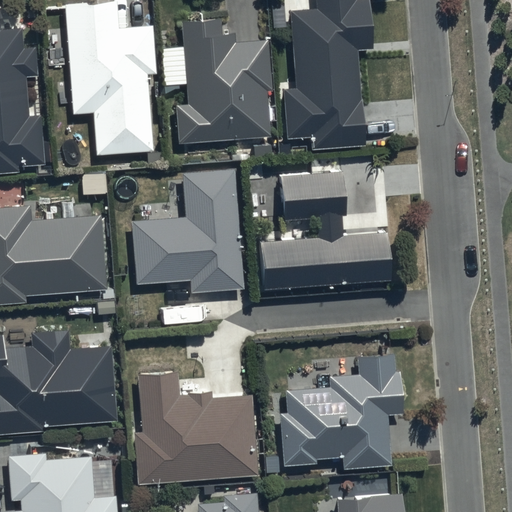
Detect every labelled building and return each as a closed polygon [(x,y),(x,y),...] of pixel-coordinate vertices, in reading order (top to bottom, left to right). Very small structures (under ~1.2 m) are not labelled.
[(313,0),(314,11),(288,13),(294,89),(282,90),(286,139),(309,138),(310,151),(364,147),(357,52),(370,51),(367,0),(313,0)] [(116,3),(62,7),(70,115),(90,114),(93,158),(150,154),(144,76),(156,75),(153,27),(118,30),(116,3)] [(218,20),(179,22),(186,106),(175,107),(177,144),(268,139),(266,91),(271,91),(268,42),(234,44),(234,36),(219,37),(218,20)] [(0,175),(18,175),(18,165),(42,165),(40,116),(26,116),(25,77),(36,77),(35,48),(21,49),(20,31),(0,31),(0,175)] [(232,171),(180,174),(184,218),(130,222),(135,287),(189,283),(189,293),(241,289),(232,171)] [(262,289),(387,281),(383,234),(341,236),(340,218),(344,218),(341,173),(278,177),(281,221),(314,219),(315,240),(259,244),(262,289)] [(29,207),(0,209),(0,305),(23,304),(23,296),(104,290),(99,217),(30,222),(29,207)] [(2,337),(0,337),(0,435),(43,433),(42,427),(115,422),(110,348),(68,350),(67,332),(29,334),(30,348),(3,349),(2,337)] [(357,376),(326,378),(326,389),(284,391),(285,413),(278,413),(280,466),(314,465),(314,459),(339,458),(339,469),(388,467),(386,417),(400,417),(398,372),(393,373),(392,354),(356,356),(357,376)] [(255,477),(249,396),(209,399),(209,392),(178,395),(176,373),(135,376),(139,434),(133,434),(137,486),(255,477)] [(43,446),(6,449),(9,494),(18,493),(19,504),(0,505),(0,511),(116,511),(114,488),(93,490),(89,449),(43,453),(43,446)] [(257,511),(256,496),(221,498),(222,504),(195,504),(196,511),(257,511)] [(401,511),(400,496),(335,500),(335,511),(401,511)]
